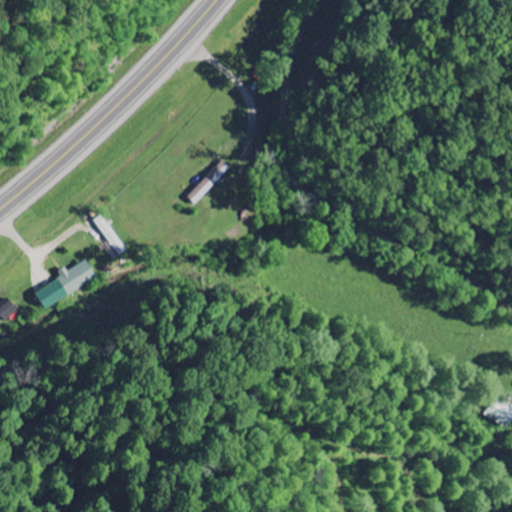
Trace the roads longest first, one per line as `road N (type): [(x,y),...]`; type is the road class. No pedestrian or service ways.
road 1 (trunk): [(0,210),(127,101),(216,0)]
road 2 (residential): [(335,235),(293,120),(364,0)]
road 3 (residential): [(335,235),(491,361),(511,366)]
